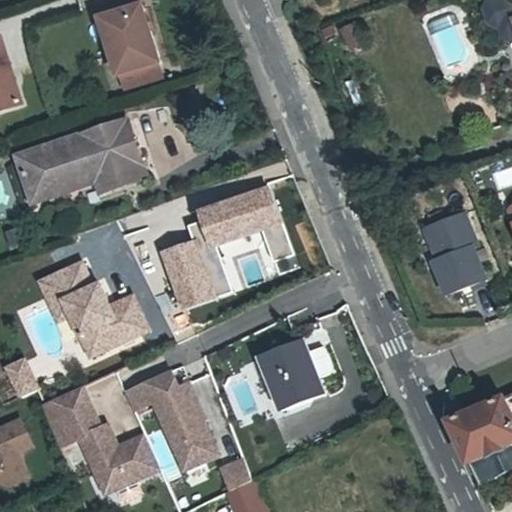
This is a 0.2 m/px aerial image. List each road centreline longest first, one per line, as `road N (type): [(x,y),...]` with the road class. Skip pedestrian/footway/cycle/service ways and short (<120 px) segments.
road 1 (residential): [(425,370),(259,0)]
road 2 (residential): [(483,511),(425,370)]
